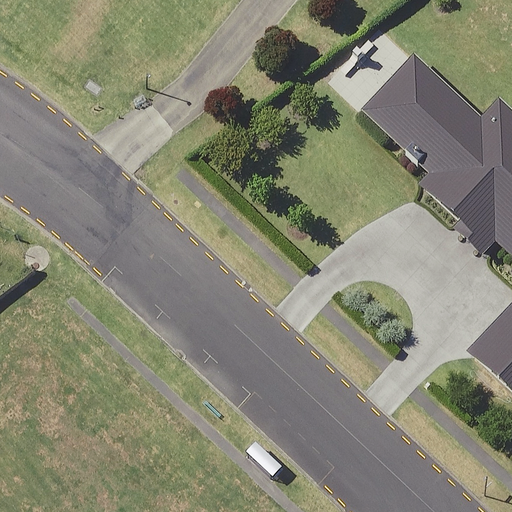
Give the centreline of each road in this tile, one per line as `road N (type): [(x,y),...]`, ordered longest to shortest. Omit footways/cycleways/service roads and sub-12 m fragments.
road 1 (residential): [(0,142),(391,511)]
road 2 (unknown): [(57,195),(246,0)]
